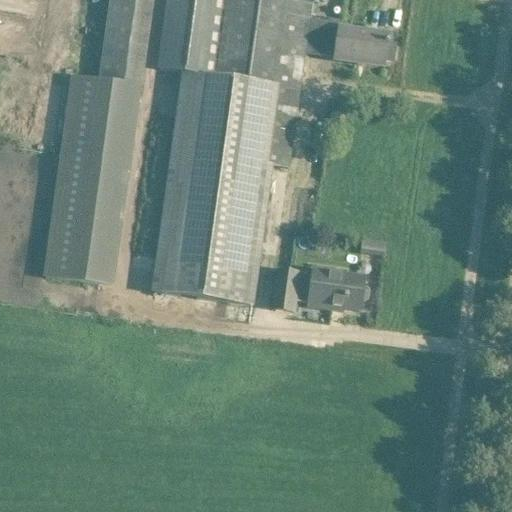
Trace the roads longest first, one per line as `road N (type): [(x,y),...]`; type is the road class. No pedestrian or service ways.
road 1 (unclassified): [(458,511),(511,69)]
road 2 (unclassified): [(483,511),(511,307)]
